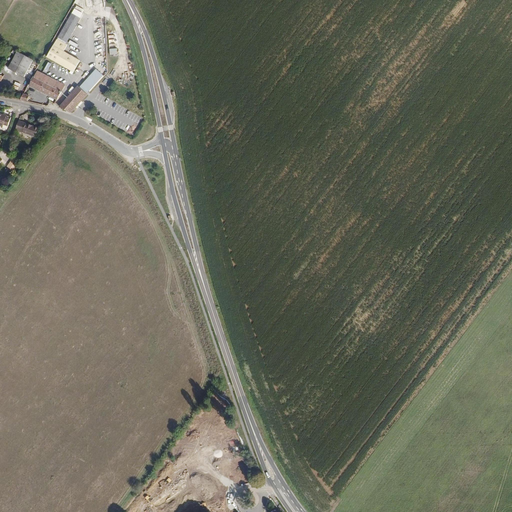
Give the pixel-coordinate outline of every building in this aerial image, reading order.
[(73,11),(72,12),(64,25),(57,38),(64,42),(80,15),(78,14),(79,11),(78,10),(76,13),(73,11)] [(80,59),(63,50),(67,44),(64,42),(57,38),(46,56),(73,71),(80,59)] [(70,45),(78,48),(79,45),(77,44),(79,41),(72,38),(70,45)] [(17,51),(8,67),(23,75),(27,77),(36,61),(17,51)] [(83,84),(91,90),(93,88),(105,75),(97,68),(83,84)] [(49,76),(36,69),(36,70),(44,74),(43,75),(48,78),(49,76)] [(36,70),(29,83),(45,92),(56,97),(60,90),(57,89),(56,88),(46,83),(48,78),(43,75),(44,74),(36,70)] [(57,89),(60,90),(64,84),(49,76),(48,78),(51,79),(52,78),(55,81),(59,82),(56,88),(57,89)] [(46,83),(56,88),(59,82),(55,81),(52,78),(51,79),(48,78),(46,83)] [(18,80),(15,89),(21,91),(24,82),(18,80)] [(91,90),(83,84),(80,87),(88,94),(91,90)] [(80,87),(79,86),(69,97),(60,107),(71,113),(88,94),(80,87)] [(0,124),(3,126),(2,127),(7,129),(11,117),(3,113),(3,114),(0,113),(0,124)] [(27,122),(17,120),(14,131),(32,137),(37,125),(27,122)] [(7,167),(13,170),(16,163),(11,161),(7,167)]
